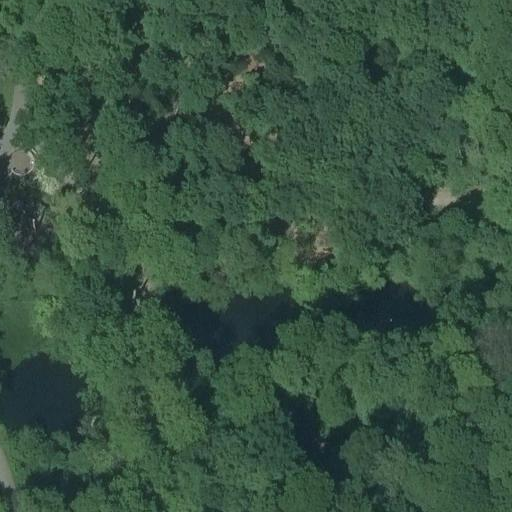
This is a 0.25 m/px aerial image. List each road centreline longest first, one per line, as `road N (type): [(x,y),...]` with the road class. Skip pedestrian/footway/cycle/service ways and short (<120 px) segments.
road 1 (track): [(99,211),(169,223),(511,198)]
road 2 (track): [(99,211),(170,376),(181,511)]
road 3 (track): [(99,211),(107,0)]
road 4 (track): [(15,132),(29,0)]
